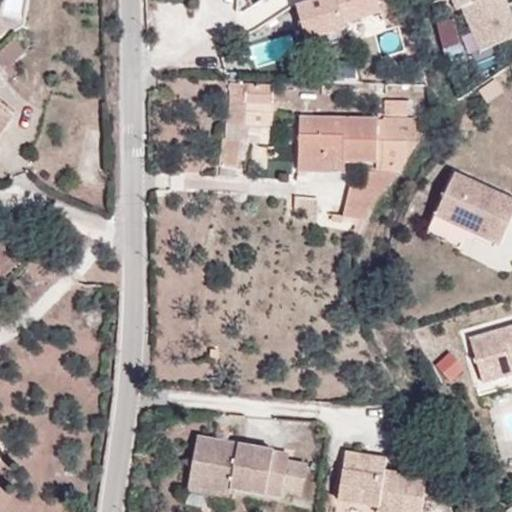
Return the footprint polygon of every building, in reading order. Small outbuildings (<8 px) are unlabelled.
[(301,0),(305,22),(384,8),(382,0),(301,0)] [(482,51),(511,39),(511,16),(505,0),(454,0),(458,10),(464,7),(482,51)] [(461,44),(454,18),(439,23),(446,50),(461,44)] [(26,52),(15,40),(0,54),(0,57),(9,67),(26,52)] [(228,85),(229,102),(245,102),(271,103),(271,86),(228,85)] [(245,102),(229,102),(229,129),(243,130),(245,102)] [(0,133),(13,117),(0,107),(0,133)] [(361,222),(366,222),(370,209),(407,161),(408,141),(415,142),(416,136),(421,136),(426,121),(299,119),(299,171),(326,172),(327,166),(345,166),(345,161),(377,162),(377,171),(362,173),(361,189),(361,222)] [(243,130),(229,129),(226,129),(224,140),(240,141),(249,141),(249,131),(243,130)] [(240,141),(224,140),(219,168),(236,170),(240,141)] [(511,222),(511,197),(457,172),(437,217),(501,246),(511,222)] [(342,222),(361,222),(361,189),(344,189),(342,222)] [(294,214),(318,215),(319,199),(295,197),(294,214)] [(469,232),(437,217),(432,229),(463,244),(469,232)] [(511,325),(471,337),(483,383),(511,375),(511,325)] [(274,449),(198,437),(189,487),(231,495),(232,490),(267,496),(274,449)] [(309,465),(288,461),(289,452),(274,449),(267,496),(281,498),(282,492),(304,496),(309,465)] [(422,511),(427,476),(385,470),(386,458),(345,452),(339,501),(379,506),(378,511),(422,511)]
